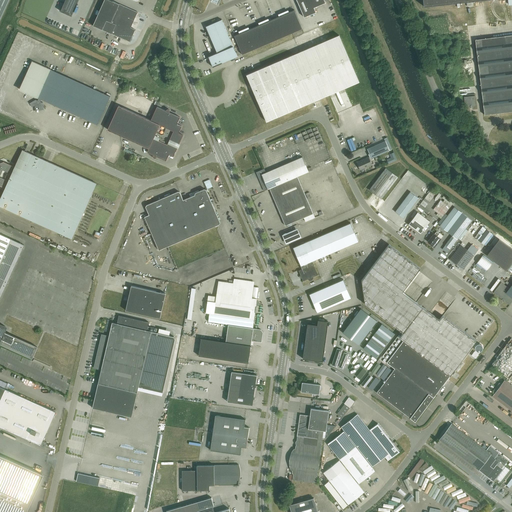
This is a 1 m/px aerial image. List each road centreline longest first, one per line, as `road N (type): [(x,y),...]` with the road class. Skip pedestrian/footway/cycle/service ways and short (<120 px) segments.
road 1 (unclassified): [(222,153),(305,117),(324,119),(373,216),(511,322)]
road 2 (unclassified): [(47,511),(103,276),(142,183)]
road 3 (tertiary): [(280,367),(284,304),(222,153)]
road 4 (unclassified): [(511,168),(447,111),(397,0)]
road 5 (unclassified): [(421,441),(336,377),(280,367)]
road 6 (unclassified): [(0,145),(42,139),(142,183)]
road 7 (unclassified): [(421,441),(511,324)]
road 8 (tertiary): [(264,511),(280,367)]
road 9 (tertiary): [(222,153),(184,66),(182,22)]
road 10 (unknown): [(42,139),(46,122),(8,98),(4,86),(24,41)]
